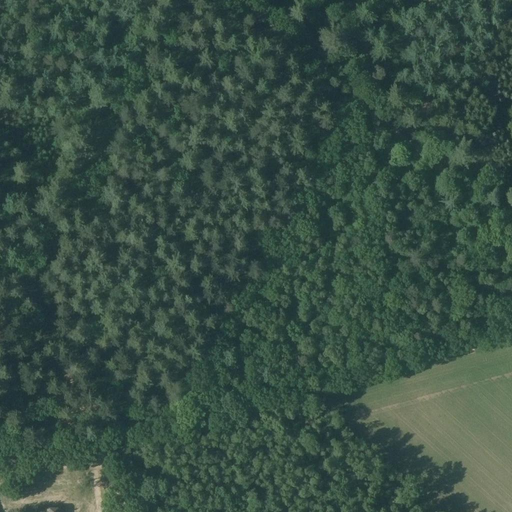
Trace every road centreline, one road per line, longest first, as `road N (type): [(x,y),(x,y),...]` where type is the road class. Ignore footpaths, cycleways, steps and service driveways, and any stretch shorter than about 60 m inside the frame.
road 1 (track): [(102,453),(511,337)]
road 2 (track): [(511,230),(370,97),(242,0)]
road 3 (track): [(102,453),(63,351),(0,297)]
